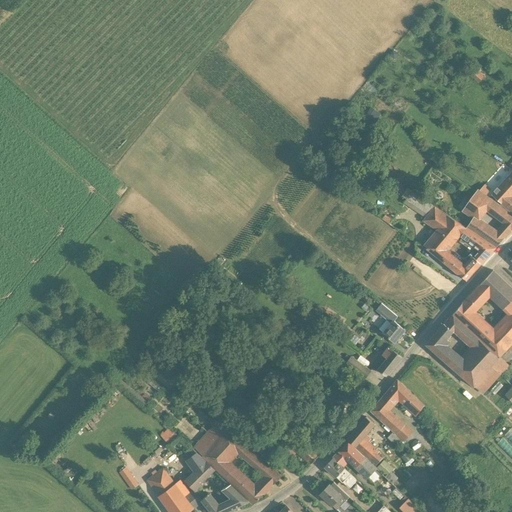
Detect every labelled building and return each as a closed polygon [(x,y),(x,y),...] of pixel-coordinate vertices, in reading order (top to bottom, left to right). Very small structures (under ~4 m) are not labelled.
[(399,54),(393,50),(391,54),(389,56),(395,60),(399,54)] [(470,75),(479,82),(483,77),(475,69),(470,75)] [(371,108),(367,114),(375,120),(379,113),(371,108)] [(511,172),(490,195),(511,212),(511,172)] [(450,251),(460,237),(458,236),(467,227),(463,224),(408,189),(402,197),(406,200),(404,204),(425,218),(423,221),(437,230),(424,247),(439,259),(448,249),(450,251)] [(473,219),(469,224),(470,224),(470,225),(476,228),(475,230),(497,247),(510,233),(511,231),(511,214),(478,189),(462,211),(473,219)] [(390,225),(393,221),(385,216),(383,220),(390,225)] [(478,250),(487,258),(496,248),(474,232),(467,227),(458,236),(460,237),(461,238),(478,250)] [(448,249),(439,259),(467,281),(487,258),(478,250),(466,264),(449,251),(450,251),(448,249)] [(454,313),(501,356),(502,354),(511,344),(511,289),(493,271),(463,303),(454,313)] [(398,317),(387,308),(382,303),(376,310),(381,314),(381,315),(392,324),(384,333),(395,342),(405,330),(394,321),(398,317)] [(339,328),(344,320),(335,314),(334,315),(324,308),(321,313),(331,320),(330,322),(339,328)] [(494,364),(500,357),(453,315),(428,345),(475,386),(483,393),(503,372),(494,364)] [(389,347),(374,365),(386,375),(402,357),(389,347)] [(365,379),(371,371),(351,356),(345,364),(365,379)] [(126,391),(129,387),(119,379),(116,383),(126,391)] [(416,416),(424,405),(398,380),(372,411),(397,434),(404,426),(406,425),(391,411),(399,402),(416,416)] [(134,398),(144,407),(148,403),(137,394),(134,398)] [(227,407),(242,419),(247,413),(231,401),(227,407)] [(315,415),(310,421),(321,430),(326,424),(315,415)] [(349,440),(348,441),(370,462),(375,466),(383,458),(378,454),(379,452),(374,447),(368,442),(370,439),(365,435),(375,425),(366,417),(348,439),(349,440)] [(211,425),(212,426),(208,432),(194,448),(202,454),(254,504),(282,475),(215,420),(211,425)] [(175,434),(169,429),(161,436),(166,441),(171,446),(180,438),(175,434)] [(388,438),(397,447),(403,441),(393,432),(388,438)] [(296,441),(292,446),(312,464),(319,455),(299,438),(296,441)] [(375,466),(370,462),(348,441),(339,451),(349,461),(356,468),(367,479),(386,498),(392,492),(396,488),(397,487),(394,485),(393,484),(389,481),(385,477),(377,469),(374,467),(375,466)] [(407,463),(412,458),(407,452),(401,457),(407,463)] [(200,483),(215,469),(206,461),(197,453),(190,462),(198,470),(187,481),(195,491),(202,485),(200,483)] [(343,467),(332,458),(324,466),(336,478),(337,477),(343,482),(349,488),(357,480),(351,474),(343,467)] [(385,477),(391,471),(393,469),(384,461),(377,469),(385,477)] [(126,467),(119,472),(132,490),(139,485),(126,467)] [(188,511),(193,509),(185,499),(163,469),(147,480),(170,511),(188,511)] [(389,481),(393,484),(398,478),(393,473),(391,471),(385,477),(389,481)] [(464,486),(469,483),(463,475),(459,478),(464,486)] [(439,482),(445,488),(449,484),(444,478),(439,482)] [(337,510),(349,497),(334,482),(331,485),(330,485),(321,495),(337,510)] [(185,499),(193,509),(203,501),(211,511),(226,511),(240,506),(248,501),(231,484),(219,491),(228,499),(220,503),(211,492),(202,499),(195,491),(185,499)] [(404,496),(396,488),(392,492),(400,499),(404,496)] [(418,511),(419,511),(415,507),(416,506),(409,499),(400,508),(404,511),(418,511)]
